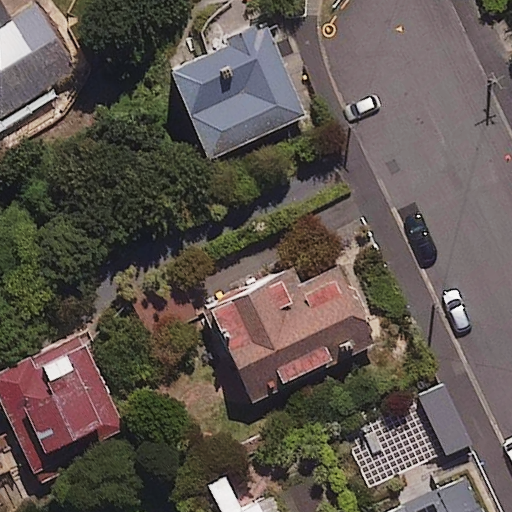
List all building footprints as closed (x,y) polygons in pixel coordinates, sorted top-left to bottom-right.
[(0,25),(0,113),(2,116),(74,70),(32,5),(0,25)] [(304,115),(263,27),(167,71),(207,159),(304,115)] [(333,271),(302,287),(292,269),(207,313),(252,399),(368,338),(333,271)] [(66,471),(55,448),(99,428),(105,440),(124,431),(79,334),(0,371),(0,403),(37,484),(66,471)] [(467,442),(441,384),(341,429),(368,488),(467,442)] [(389,511),(480,511),(463,476),(389,511)] [(338,511),(338,510),(334,511),(260,511),(256,503),(240,510),(226,482),(207,491),(216,511),(338,511)]
